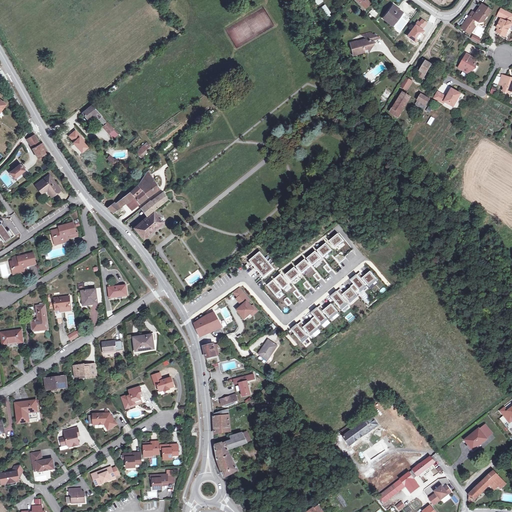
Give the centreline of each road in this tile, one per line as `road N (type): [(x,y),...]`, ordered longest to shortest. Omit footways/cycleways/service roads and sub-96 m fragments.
road 1 (residential): [(182,316),(243,275),(285,320),(359,260)]
road 2 (residential): [(167,288),(0,395)]
road 3 (residential): [(61,511),(46,490),(145,424),(172,417)]
road 4 (tertiary): [(182,316),(201,368),(207,475)]
road 5 (tertiary): [(10,69),(92,201)]
road 6 (residential): [(92,201),(84,213),(90,249),(4,305)]
